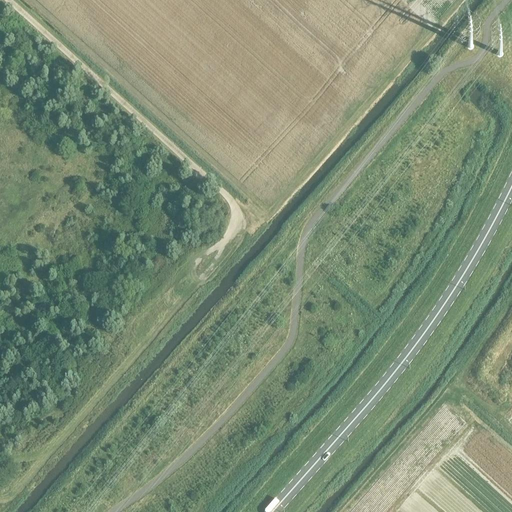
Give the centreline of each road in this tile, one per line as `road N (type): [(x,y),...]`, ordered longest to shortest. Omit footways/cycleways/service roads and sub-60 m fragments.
road 1 (primary): [(269,511),(439,308),(511,181)]
road 2 (track): [(232,240),(240,226),(226,197),(8,0)]
